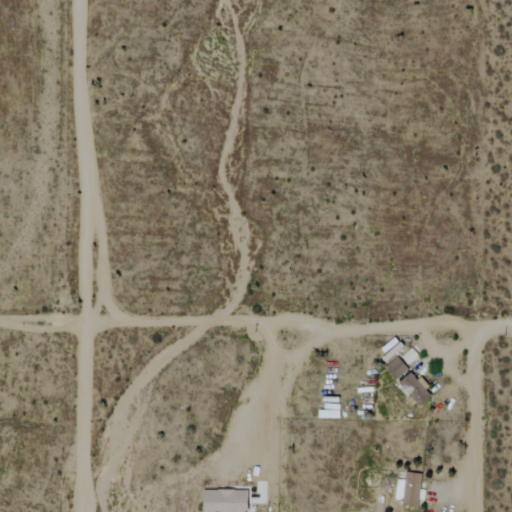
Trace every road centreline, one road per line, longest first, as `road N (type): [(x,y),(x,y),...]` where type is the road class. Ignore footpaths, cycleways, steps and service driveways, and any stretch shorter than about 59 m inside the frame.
road 1 (residential): [(511,331),(89,327)]
road 2 (residential): [(83,0),(89,327)]
road 3 (residential): [(89,327),(86,511)]
road 4 (residential): [(478,511),(481,331)]
road 5 (track): [(269,329),(271,372),(242,463)]
